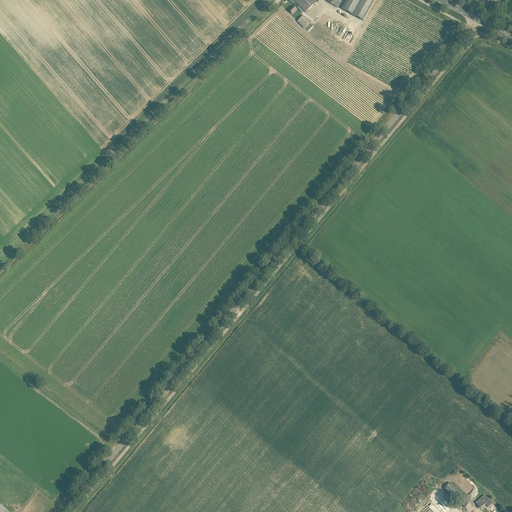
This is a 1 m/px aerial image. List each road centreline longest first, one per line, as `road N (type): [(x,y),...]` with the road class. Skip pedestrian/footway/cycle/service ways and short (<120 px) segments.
road 1 (tertiary): [(63,511),(474,18)]
road 2 (track): [(0,270),(276,0)]
